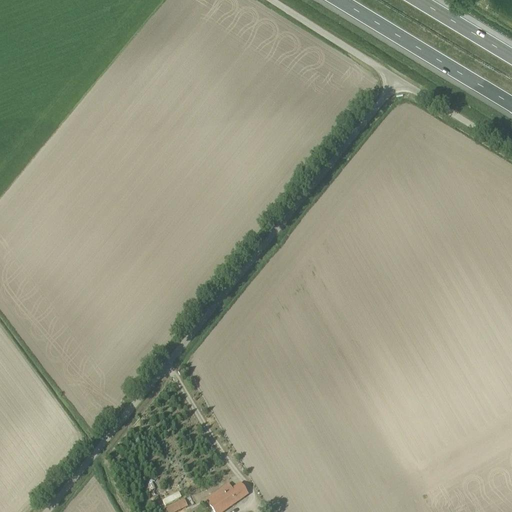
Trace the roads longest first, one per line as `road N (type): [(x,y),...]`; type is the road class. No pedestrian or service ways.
road 1 (unclassified): [(38,511),(397,79)]
road 2 (motorway): [(337,0),(511,105)]
road 3 (unclassified): [(268,0),(397,79)]
road 4 (unclassified): [(511,152),(397,79)]
